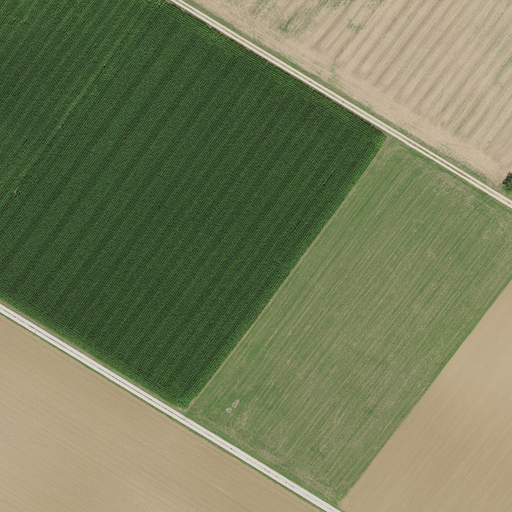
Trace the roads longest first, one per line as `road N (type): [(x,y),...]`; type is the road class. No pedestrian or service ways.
road 1 (track): [(511,206),(175,0)]
road 2 (track): [(0,308),(333,511)]
road 3 (track): [(183,420),(103,511)]
